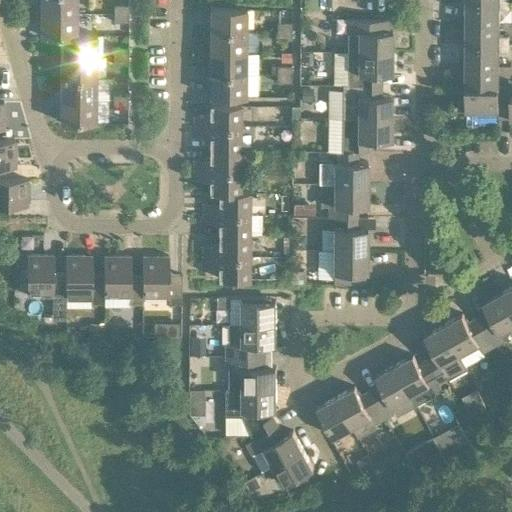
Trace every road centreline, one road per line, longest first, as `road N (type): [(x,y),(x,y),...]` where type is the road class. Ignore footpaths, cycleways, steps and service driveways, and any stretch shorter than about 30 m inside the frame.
road 1 (residential): [(39,163),(60,230),(143,230),(170,220),(169,159)]
road 2 (residential): [(410,318),(296,318),(295,398)]
road 3 (residential): [(39,163),(2,0)]
road 4 (residential): [(422,161),(421,0)]
road 5 (residential): [(410,318),(414,170),(422,161)]
road 6 (residential): [(169,159),(176,0)]
road 7 (residential): [(295,398),(410,328),(410,318)]
road 8 (residential): [(39,163),(169,159)]
road 9 (residential): [(511,255),(493,264),(447,165)]
